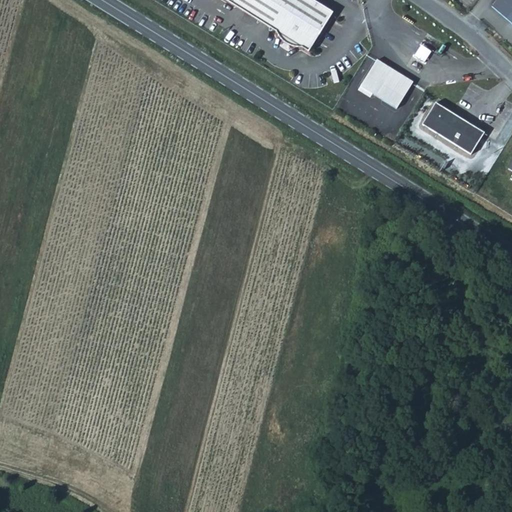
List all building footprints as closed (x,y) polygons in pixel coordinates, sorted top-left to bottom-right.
[(309,0),(221,0),(246,15),(266,27),(276,33),(277,36),(278,38),(280,41),(282,43),(285,45),(288,47),(292,48),(295,49),(301,49),(308,53),(332,14),(309,0)] [(511,0),(495,0),(492,5),(507,16),(511,20),(511,0)] [(416,55),(427,60),(432,49),(421,44),(416,55)] [(414,81),(377,58),(361,85),(397,107),(414,81)] [(436,102),(422,124),(471,154),(484,133),(436,102)]
